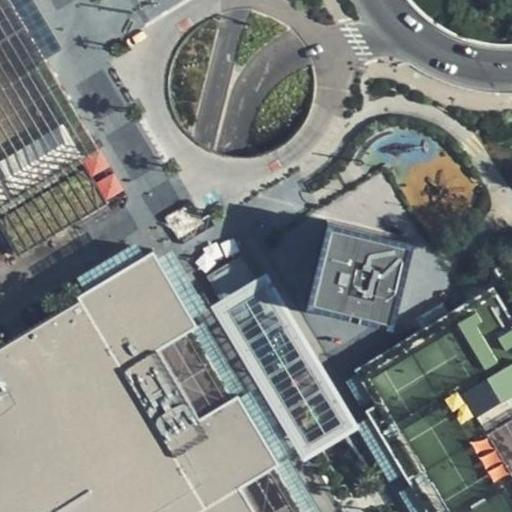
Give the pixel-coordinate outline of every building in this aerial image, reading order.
[(0,0),(0,204),(98,144),(46,58),(63,48),(35,0),(0,0)] [(414,238),(327,219),(305,305),(392,328),(414,238)] [(191,328),(197,324),(192,316),(186,320),(150,261),(156,257),(151,249),(143,254),(146,259),(87,294),(84,290),(75,295),(78,299),(0,345),(0,481),(3,487),(0,488),(0,511),(303,511),(275,464),(278,462),(237,393),(232,396),(191,328)] [(143,254),(84,290),(87,294),(146,259),(143,254)] [(156,257),(150,261),(186,320),(192,316),(156,257)] [(511,257),(492,269),(510,300),(511,298),(511,257)] [(262,285),(247,260),(221,276),(236,301),(262,285)] [(511,511),(511,317),(493,286),(426,326),(361,368),(380,400),(365,409),(426,511),(511,511)]
